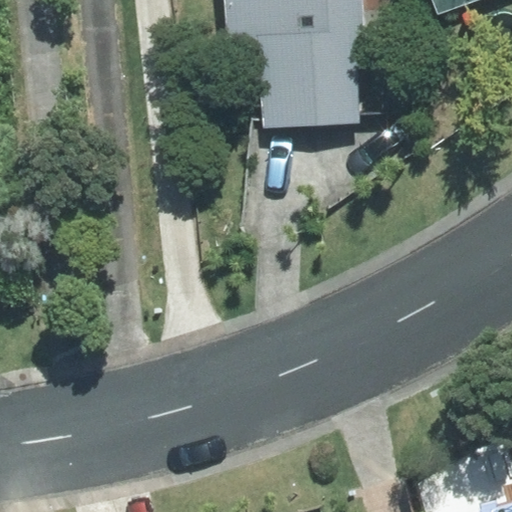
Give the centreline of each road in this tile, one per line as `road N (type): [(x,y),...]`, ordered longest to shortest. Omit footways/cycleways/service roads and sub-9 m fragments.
road 1 (tertiary): [(0,442),(180,417),(451,297),(511,256)]
road 2 (unknown): [(180,417),(125,0)]
